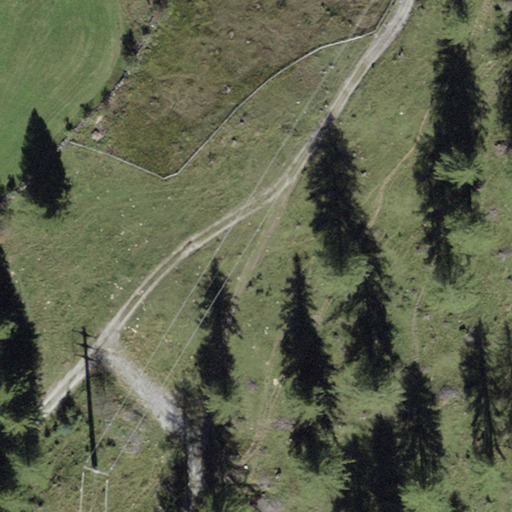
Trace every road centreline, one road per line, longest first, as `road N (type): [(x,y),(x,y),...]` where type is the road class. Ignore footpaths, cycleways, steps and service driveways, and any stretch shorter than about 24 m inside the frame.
road 1 (track): [(284,190),(170,263),(53,400),(0,429)]
road 2 (track): [(412,0),(284,190)]
